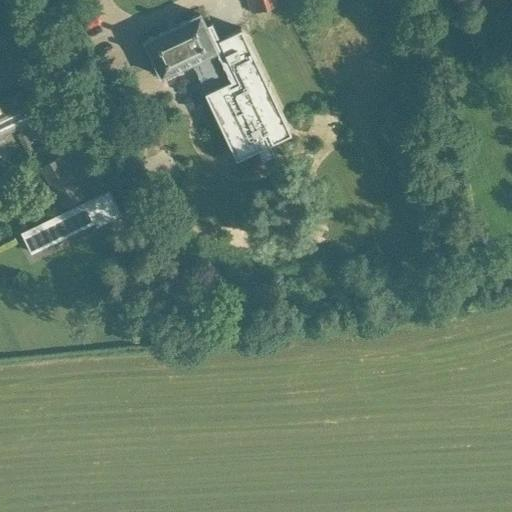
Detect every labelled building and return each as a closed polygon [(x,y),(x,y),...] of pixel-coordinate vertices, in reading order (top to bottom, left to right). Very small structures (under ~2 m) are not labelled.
[(249,0),(254,12),(277,4),(275,0),(249,0)] [(200,13),(144,40),(161,76),(164,75),(165,78),(180,71),(178,68),(190,62),(236,159),(257,149),(262,159),(275,153),(270,143),(291,133),(241,27),(219,38),(211,22),(205,24),(200,13)] [(0,138),(4,136),(1,131),(31,116),(20,92),(0,101),(0,138)] [(58,158),(43,167),(65,204),(80,195),(58,158)] [(86,204),(23,234),(31,252),(94,221),(86,204)]
